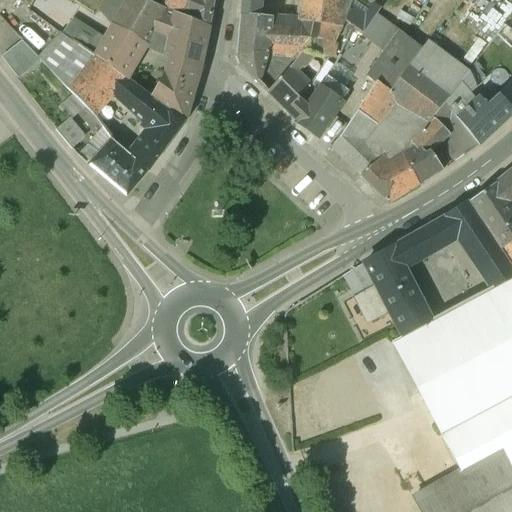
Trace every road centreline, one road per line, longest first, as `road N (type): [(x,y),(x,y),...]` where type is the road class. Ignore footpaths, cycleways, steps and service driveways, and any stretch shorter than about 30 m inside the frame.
road 1 (residential): [(373,234),(360,211),(227,92)]
road 2 (tertiary): [(0,86),(122,239)]
road 3 (tertiary): [(0,442),(163,350)]
road 4 (residential): [(122,239),(227,92)]
road 5 (secondary): [(373,234),(480,168),(511,137)]
road 6 (secondary): [(226,363),(291,511)]
road 7 (secondary): [(234,310),(373,234)]
